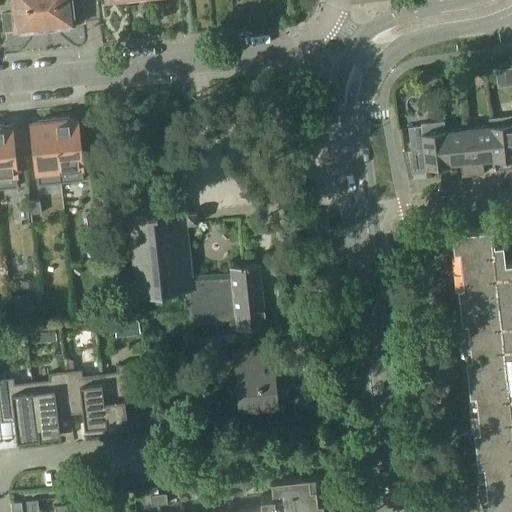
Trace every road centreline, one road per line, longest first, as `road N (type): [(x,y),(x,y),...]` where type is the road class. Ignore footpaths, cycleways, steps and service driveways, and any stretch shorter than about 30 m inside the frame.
road 1 (residential): [(0,83),(288,52),(328,22)]
road 2 (secondary): [(397,511),(365,208)]
road 3 (secondary): [(357,44),(335,111),(349,179),(365,208)]
road 4 (secondary): [(365,208),(362,108),(380,62)]
road 5 (secondary): [(380,62),(426,36),(511,17)]
road 6 (secondary): [(472,0),(397,17),(357,44)]
